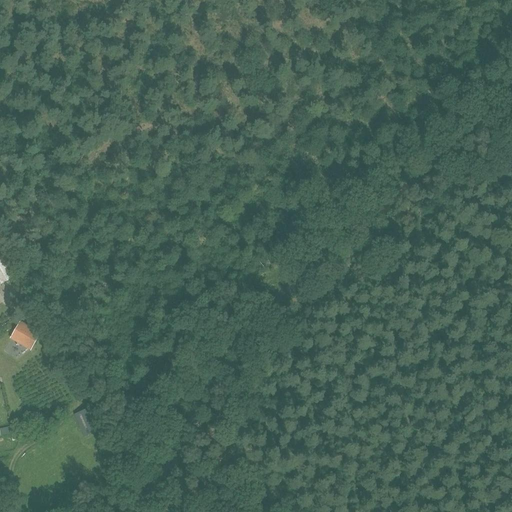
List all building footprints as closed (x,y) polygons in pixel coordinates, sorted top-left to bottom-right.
[(0,255),(0,284),(4,291),(16,284),(0,255)] [(13,303),(18,299),(13,291),(7,295),(13,303)] [(31,351),(42,334),(21,321),(11,338),(31,351)] [(75,413),(85,435),(106,425),(95,404),(75,413)] [(11,428),(0,430),(0,434),(1,437),(12,434),(11,428)]
